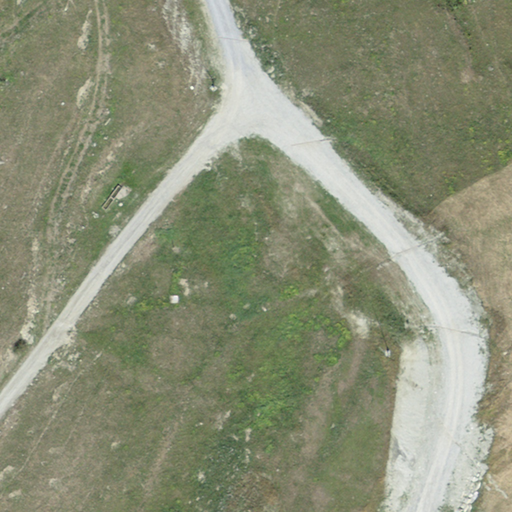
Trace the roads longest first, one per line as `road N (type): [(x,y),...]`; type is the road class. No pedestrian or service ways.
road 1 (track): [(236,90),(291,115),(370,200),(433,249),(465,298),(480,361),(425,511)]
road 2 (track): [(0,410),(236,90)]
road 3 (track): [(100,0),(100,101),(54,222),(38,339),(43,351)]
